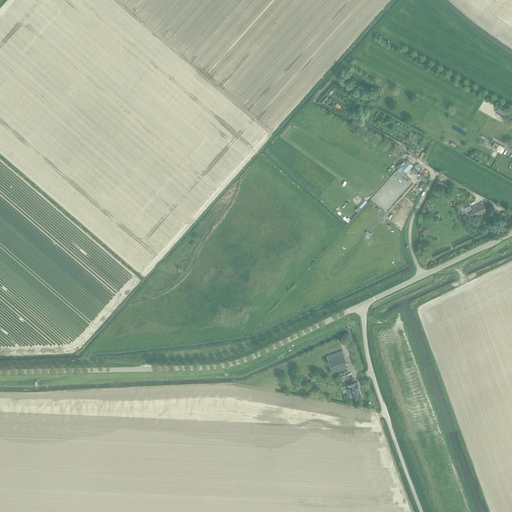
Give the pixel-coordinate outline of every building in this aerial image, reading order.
[(499,145),(496,151),(502,154),(505,148),(499,145)] [(404,160),(397,167),(399,169),(398,170),(405,176),(406,175),(405,174),(406,172),(407,172),(413,165),(407,159),(406,161),(404,160)] [(448,186),(440,181),(436,186),(444,192),(448,186)] [(487,210),(484,204),(483,203),(472,208),(470,205),(461,210),(464,215),(469,213),(471,218),(487,210)] [(327,356),(333,373),(348,367),(342,351),(327,356)] [(349,386),(347,387),(350,395),(352,399),(361,396),(358,386),(359,386),(358,383),(357,384),(357,383),(349,386)]
